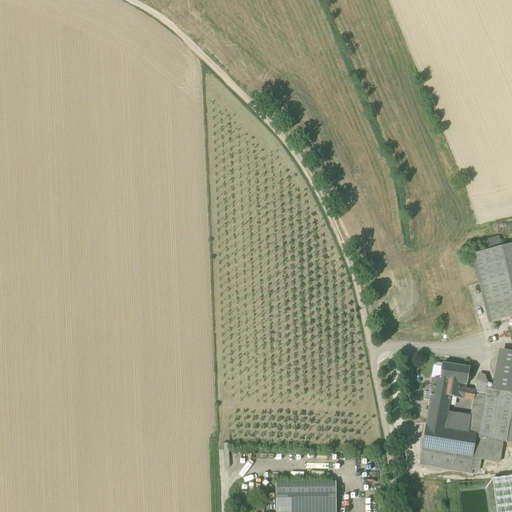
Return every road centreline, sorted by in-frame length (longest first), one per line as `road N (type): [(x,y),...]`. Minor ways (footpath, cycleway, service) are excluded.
road 1 (track): [(128,0),(156,13),(283,136),(333,221),(370,348)]
road 2 (unclassified): [(370,348),(392,476),(389,511)]
road 3 (track): [(511,337),(475,349),(370,348)]
